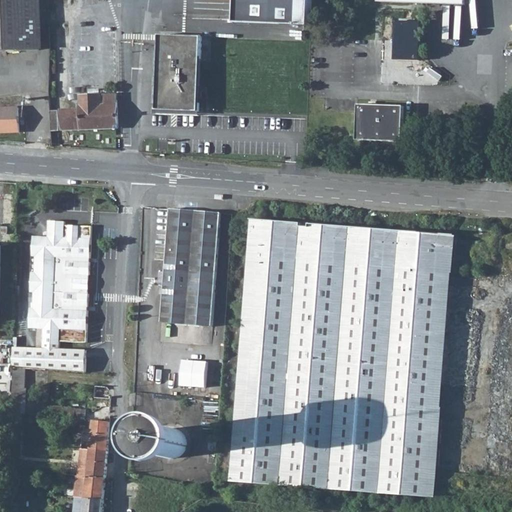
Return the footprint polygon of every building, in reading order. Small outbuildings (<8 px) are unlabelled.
[(0,0),(0,52),(39,51),(36,0),(0,0)] [(232,0),(231,19),(305,25),(306,0),(232,0)] [(160,36),(157,110),(199,112),(202,37),(160,36)] [(81,110),(62,111),(63,131),(119,129),(118,95),(81,97),(81,110)] [(357,105),(357,141),(401,143),(402,107),(357,105)] [(18,109),(0,109),(0,133),(20,133),(18,109)] [(172,212),(163,326),(212,330),(219,251),(222,216),(172,212)] [(35,305),(75,293),(83,291),(84,274),(91,274),(92,263),(90,263),(90,258),(92,259),(94,226),(68,224),(68,221),(51,219),(50,235),(35,234),(34,254),(38,255),(37,271),(33,271),(32,291),(36,291),(35,305)] [(435,446),(448,266),(450,237),(253,221),(249,280),(235,484),(431,498),(435,446)] [(74,342),(88,343),(90,310),(88,309),(88,305),(90,305),(90,293),(83,292),(83,291),(75,293),(74,342)] [(25,367),(28,367),(46,370),(59,371),(73,373),(73,372),(74,349),(62,348),(62,341),(74,342),(75,293),(35,305),(35,307),(31,307),(30,327),(40,327),(46,328),(45,347),(39,346),(26,345),(25,367)] [(15,366),(25,367),(26,345),(16,344),(15,366)] [(73,372),(73,373),(86,373),(88,350),(74,349),(73,372)] [(208,388),(210,361),(184,359),(182,385),(208,388)] [(14,386),(26,387),(28,367),(25,367),(15,366),(14,386)] [(95,399),(111,400),(112,395),(107,387),(96,387),(95,399)] [(74,424),(87,425),(89,411),(75,410),(74,424)] [(104,511),(106,500),(105,500),(110,444),(110,424),(94,422),(87,499),(86,499),(85,511),(104,511)] [(160,435),(158,440),(158,447),(160,453),(164,456),(168,458),(173,459),(178,459),(182,456),(185,453),(188,448),(188,442),(186,436),(184,433),(179,430),(174,428),(169,429),(164,431),(160,435)] [(218,453),(219,438),(212,437),(211,452),(218,453)]
